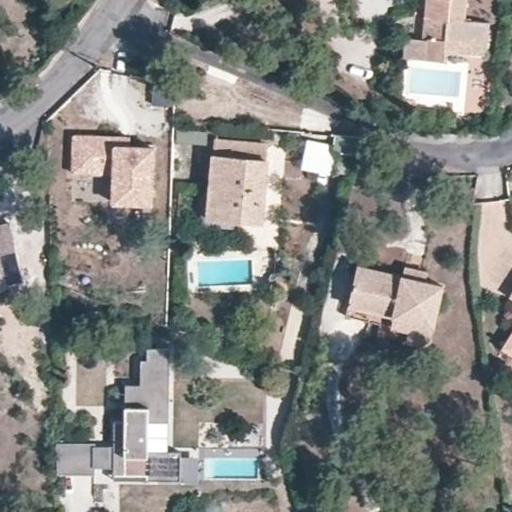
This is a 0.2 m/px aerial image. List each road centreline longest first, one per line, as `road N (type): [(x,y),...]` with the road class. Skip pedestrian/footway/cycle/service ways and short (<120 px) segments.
road 1 (residential): [(106,20),(427,148),(492,156),(511,146)]
road 2 (residential): [(0,130),(42,105),(106,20)]
